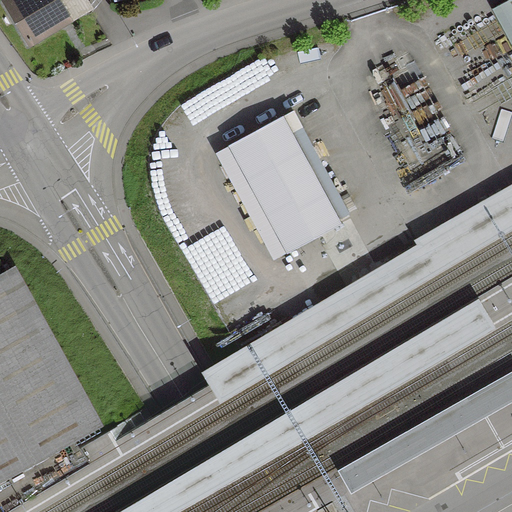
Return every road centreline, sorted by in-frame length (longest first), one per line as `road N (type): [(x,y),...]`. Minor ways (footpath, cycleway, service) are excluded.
road 1 (residential): [(254,511),(28,144)]
road 2 (residential): [(28,144),(171,52),(316,0)]
